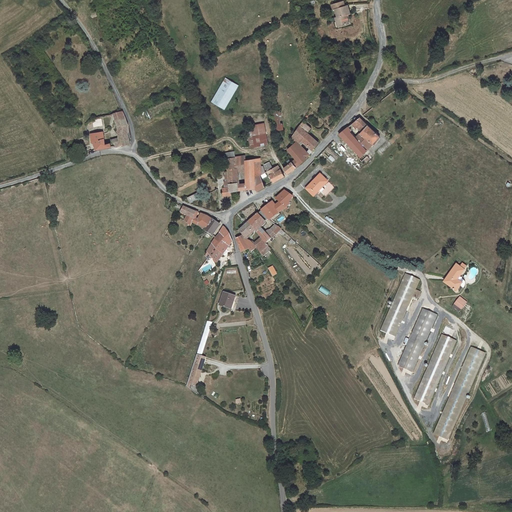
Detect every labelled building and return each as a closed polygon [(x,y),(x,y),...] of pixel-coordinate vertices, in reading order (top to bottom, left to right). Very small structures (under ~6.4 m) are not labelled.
[(336,6),(338,14),(340,23),(349,21),(348,11),(351,11),(349,3),(346,3),(345,0),(338,0),(333,1),(334,6),(336,6)] [(211,102),(225,110),(239,85),(225,77),(211,102)] [(273,111),(275,131),(282,131),(281,111),(273,111)] [(129,121),(126,114),(116,116),(118,123),(120,132),(121,140),(122,149),(133,147),(129,121)] [(340,134),(340,135),(363,158),(366,155),(365,154),(380,137),(361,117),(353,123),(361,132),(356,136),(348,128),(340,134)] [(89,123),(91,133),(105,130),(103,120),(89,123)] [(249,148),(268,145),(265,123),(246,126),(249,148)] [(296,157),(293,160),(298,166),(307,159),(312,153),(301,143),(303,141),(314,150),(321,141),(320,141),(301,124),(296,129),(292,140),(295,142),(289,148),(289,149),(296,157)] [(111,145),(108,146),(105,134),(93,137),(95,145),(97,146),(99,153),(112,151),(111,145)] [(117,150),(122,149),(121,140),(114,142),(117,150)] [(257,188),(259,190),(257,175),(255,159),(246,160),(246,156),(238,157),(228,158),(229,172),(231,191),(242,190),(241,181),(241,178),(245,177),(246,180),(247,189),(257,188)] [(263,167),(262,159),(255,159),(257,175),(262,175),(264,173),(263,167)] [(290,173),(298,166),(293,160),(285,167),(290,173)] [(270,171),(274,169),(270,162),(266,165),(266,166),(270,171)] [(274,169),(270,171),(269,172),(275,183),(285,176),(279,166),(274,169)] [(314,180),(309,185),(316,193),(319,190),(318,189),(329,177),(322,170),(317,175),(318,178),(315,181),(314,180)] [(267,186),(262,175),(257,175),(259,190),(259,191),(267,186)] [(332,180),(324,189),(328,193),(337,185),(332,180)] [(283,200),(288,205),(290,203),(292,201),(291,200),(296,196),(288,188),(279,197),(282,200),(283,200)] [(191,202),(202,198),(200,191),(189,196),(191,202)] [(278,204),(283,209),(288,205),(283,200),(282,200),(278,204)] [(270,203),(263,209),(272,219),(274,217),(283,209),(278,204),(274,201),(272,203),(270,203)] [(194,223),(200,226),(207,229),(214,218),(205,215),(201,222),(193,217),(196,211),(185,205),(182,211),(188,215),(185,220),(192,225),(193,224),(194,223)] [(285,212),(283,209),(274,217),(276,220),(285,212)] [(193,217),(201,222),(205,215),(196,211),(193,217)] [(268,221),(261,212),(250,221),(258,230),(261,234),(268,242),(277,235),(283,229),(277,223),(268,231),(263,226),(268,221)] [(214,234),(222,222),(218,220),(214,218),(207,229),(210,231),(214,234)] [(247,239),(249,238),(258,230),(250,221),(241,229),(244,234),(241,236),(237,239),(242,253),(250,248),(253,251),(258,247),(254,242),(250,245),(247,239)] [(220,231),(221,233),(225,238),(219,247),(225,255),(232,243),(234,243),(231,232),(224,225),(220,231)] [(219,247),(225,238),(221,233),(217,236),(214,243),(219,247)] [(261,234),(253,241),(254,242),(258,247),(262,252),(263,252),(271,245),(268,242),(261,234)] [(219,247),(214,243),(209,252),(219,263),(225,255),(219,247)] [(273,249),(271,245),(263,252),(265,255),(273,249)] [(466,278),(463,276),(464,275),(462,274),(466,267),(458,263),(448,279),(460,287),(463,282),(466,284),(467,282),(467,281),(467,280),(467,279),(467,278),(466,278)] [(273,265),(269,268),(274,276),(278,273),(273,265)] [(419,280),(420,277),(406,271),(382,329),(396,336),(419,280)] [(322,286),(319,290),(327,296),(330,292),(322,286)] [(222,301),(234,305),(237,294),(226,290),(222,301)] [(470,298),(463,294),(459,299),(466,304),(470,298)] [(415,370),(438,312),(424,306),(401,364),(415,370)] [(199,354),(204,356),(214,322),(209,321),(199,354)] [(431,404),(458,338),(443,332),(416,398),(431,404)] [(450,439),(486,351),(472,345),(436,433),(450,439)] [(199,386),(205,366),(196,363),(189,387),(192,389),(193,384),(199,386)]
